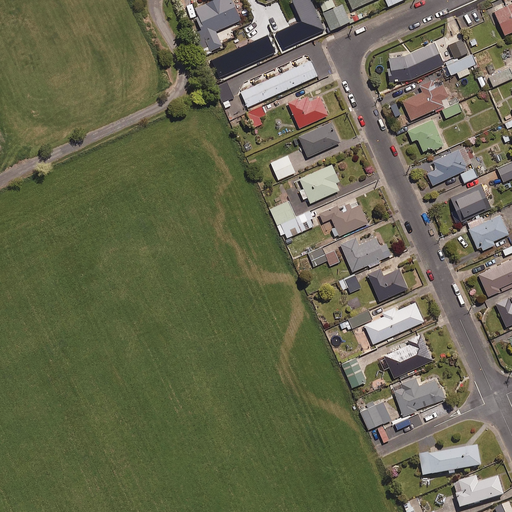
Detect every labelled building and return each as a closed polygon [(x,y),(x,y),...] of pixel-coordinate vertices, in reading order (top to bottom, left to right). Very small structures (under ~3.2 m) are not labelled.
[(241,21),(231,0),(214,0),(195,9),(199,17),(195,18),(210,52),(223,46),(216,32),(241,21)] [(334,5),(332,0),(317,0),(325,15),(305,24),(311,38),(330,30),(329,28),(348,20),(341,2),(334,5)] [(374,0),(348,0),(352,10),(374,0)] [(511,32),(511,3),(494,12),(505,36),(511,32)] [(468,51),(461,34),(447,40),(454,57),(468,51)] [(275,54),(268,38),(249,48),(256,63),(275,54)] [(445,65),(435,43),(404,56),(389,59),(390,69),(387,69),(389,83),(411,80),(445,65)] [(476,62),(471,53),(446,65),(450,73),(456,71),(459,77),(469,72),(466,66),(476,62)] [(318,76),(311,61),(241,92),(248,108),(318,76)] [(511,76),(511,74),(508,66),(486,76),(490,86),(511,76)] [(436,89),(432,80),(419,86),(422,93),(402,101),(411,121),(444,106),(441,101),(448,98),(443,86),(436,89)] [(233,96),(227,81),(217,84),(224,107),(230,105),(227,98),(233,96)] [(328,116),(320,97),(310,102),(307,97),(298,100),(298,99),(288,103),(299,129),(328,116)] [(461,110),(458,101),(442,108),(446,117),(461,110)] [(265,112),(261,104),(246,112),(249,116),(243,119),(248,128),(261,121),(258,116),(265,112)] [(444,146),(432,120),(407,131),(412,142),(417,140),(423,153),(432,149),(433,151),(444,146)] [(340,143),(331,123),(298,137),(307,158),(340,143)] [(466,166),(459,150),(433,162),(436,170),(427,174),(433,186),(466,170),(465,167),(466,166)] [(294,171),(287,154),(269,162),(276,179),(294,171)] [(511,175),(511,160),(497,167),(503,180),(511,175)] [(339,182),(332,165),(299,179),(310,204),(339,191),(336,184),(339,182)] [(511,183),(510,179),(501,184),(504,190),(511,185),(511,183)] [(491,209),(480,184),(450,198),(461,223),(491,209)] [(286,236),(313,225),(309,217),(313,216),(310,210),(295,216),(288,199),(269,207),(280,233),(284,231),(286,236)] [(368,224),(360,205),(351,209),(349,204),(338,209),(337,206),(319,214),(323,223),(331,219),(339,237),(368,224)] [(510,235),(500,215),(468,230),(477,249),(481,247),(483,251),(495,246),(494,242),(510,235)] [(392,254),(387,243),(382,245),(378,237),(361,244),(357,236),(341,243),(354,271),(392,254)] [(324,254),(321,246),(307,252),(313,265),(327,259),(329,264),(339,260),(334,250),(324,254)] [(511,283),(511,259),(478,275),(487,295),(511,283)] [(409,288),(400,268),(385,275),(382,267),(369,273),(381,300),(409,288)] [(358,281),(354,273),(338,280),(342,288),(358,281)] [(511,296),(510,298),(511,302),(511,303),(498,310),(506,328),(511,325),(511,296)] [(425,321),(417,302),(397,310),(396,307),(384,312),(385,315),(366,324),(374,343),(425,321)] [(371,318),(367,308),(338,322),(341,328),(347,325),(348,328),(371,318)] [(434,360),(422,333),(409,339),(411,343),(385,355),(396,377),(434,360)] [(365,379),(355,356),(341,362),(351,385),(365,379)] [(420,385),(417,377),(402,382),(403,388),(396,390),(404,415),(418,411),(418,408),(447,398),(443,387),(440,388),(437,379),(420,385)] [(367,429),(390,418),(382,400),(374,404),(373,400),(365,403),(367,407),(364,407),(363,404),(357,407),(367,429)] [(483,467),(480,446),(431,455),(430,453),(420,455),(424,477),(483,467)] [(506,496),(500,477),(480,483),(478,477),(460,482),(464,493),(457,495),(462,509),(506,496)] [(422,511),(416,499),(403,505),(405,511),(422,511)] [(511,511),(511,508),(509,502),(494,508),(495,511),(511,511)]
